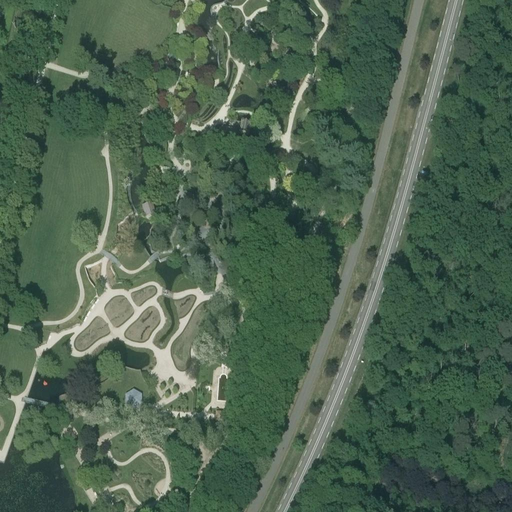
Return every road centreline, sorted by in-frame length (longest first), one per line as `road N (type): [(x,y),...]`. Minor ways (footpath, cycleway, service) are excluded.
road 1 (primary): [(284,511),(367,315),(455,0)]
road 2 (unclassified): [(420,0),(327,337),(251,511)]
road 3 (track): [(368,511),(373,478),(511,509)]
